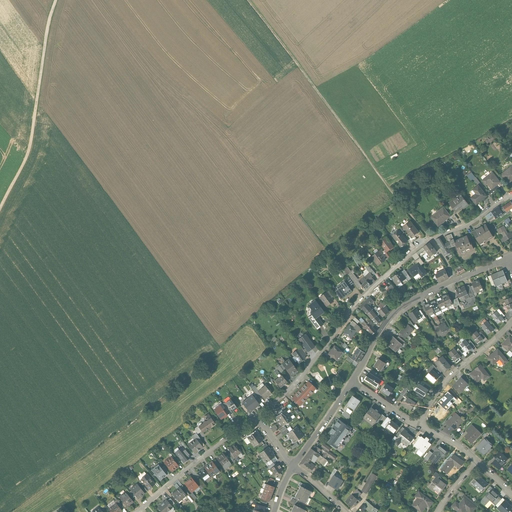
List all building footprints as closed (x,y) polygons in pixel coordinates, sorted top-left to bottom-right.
[(511,180),(511,167),(501,174),(508,183),(511,180)] [(500,183),(493,173),(482,181),(490,191),(500,183)] [(487,196),(478,185),(472,190),(473,190),(468,194),(471,198),(470,198),(476,205),(487,196)] [(468,205),(460,195),(450,204),(456,212),(462,207),(464,209),(468,205)] [(450,204),(447,206),(454,214),(454,215),(457,213),(456,212),(450,204)] [(499,209),(498,207),(491,212),(494,216),(496,219),(503,214),(502,213),(499,209)] [(443,208),(437,212),(438,214),(432,219),(438,226),(450,217),(443,208)] [(491,212),(485,217),(487,220),(494,216),(491,212)] [(418,232),(410,223),(404,227),(410,235),(411,237),(414,235),(418,232)] [(486,225),(473,233),(479,244),(492,236),(486,225)] [(503,226),(497,230),(499,234),(500,234),(500,233),(506,230),(503,226)] [(402,235),(399,231),(398,231),(399,232),(396,234),(397,234),(393,237),(396,241),(397,241),(398,241),(399,242),(399,243),(398,243),(401,246),(401,247),(402,247),(404,246),(404,244),(403,244),(407,242),(402,235)] [(502,237),(500,239),(502,242),(504,241),(511,236),(510,233),(508,234),(502,237)] [(467,236),(462,238),(459,239),(459,240),(454,242),(456,245),(457,249),(457,250),(459,255),(473,249),(471,244),(470,244),(467,236)] [(393,247),(386,237),(379,242),(385,250),(387,252),(388,251),(393,247)] [(449,249),(447,250),(444,245),(440,238),(436,240),(439,245),(445,256),(447,255),(451,252),(449,249)] [(449,242),(444,245),(447,250),(449,249),(456,245),(454,242),(453,240),(449,242)] [(429,243),(423,248),(425,250),(418,255),(420,258),(425,254),(433,248),(429,243)] [(433,248),(425,254),(428,258),(432,255),(436,252),(433,248)] [(391,256),(388,251),(387,252),(385,250),(383,251),(385,255),(388,259),(391,256)] [(383,257),(379,252),(372,257),(378,265),(385,260),(383,256),(383,257)] [(420,258),(414,262),(416,264),(418,266),(420,265),(421,266),(424,263),(420,258)] [(416,264),(409,270),(413,277),(414,277),(419,273),(420,275),(422,277),(427,274),(421,266),(420,265),(418,266),(416,264)] [(376,274),(368,265),(365,267),(367,269),(366,269),(370,273),(373,276),(376,274)] [(457,268),(458,270),(455,272),(457,275),(460,273),(465,271),(463,268),(462,268),(461,266),(457,268)] [(445,270),(435,275),(438,282),(439,283),(449,278),(445,270)] [(504,275),(502,271),(496,273),(501,284),(507,282),(504,275)] [(356,278),(352,272),(347,275),(349,278),(353,283),(357,280),(356,278)] [(406,278),(401,272),(392,278),(394,280),(393,280),(395,283),(396,283),(397,285),(406,278)] [(373,276),(370,273),(365,278),(367,281),(371,285),(375,281),(372,277),(373,276)] [(496,273),(491,276),(495,287),(501,284),(496,273)] [(349,278),(344,282),(348,287),(353,283),(349,278)] [(365,278),(364,278),(359,282),(361,284),(361,285),(362,286),(366,290),(371,285),(367,281),(365,278)] [(479,281),(472,284),(473,286),(476,293),(483,290),(479,281)] [(348,287),(344,282),(340,286),(341,287),(336,291),(342,298),(351,291),(348,287)] [(397,292),(391,285),(388,287),(391,292),(391,291),(393,294),(397,292)] [(464,287),(456,290),(459,298),(460,297),(467,294),(468,294),(465,289),(464,287)] [(470,287),(465,289),(468,294),(467,294),(469,299),(471,298),(474,297),(473,295),(470,287)] [(331,298),(326,292),(322,295),(324,297),(321,299),(326,306),(333,301),(331,298)] [(448,294),(442,297),(447,307),(452,304),(453,304),(451,301),(448,294)] [(469,299),(467,294),(460,297),(462,302),(461,302),(464,309),(474,305),(471,298),(469,299)] [(370,297),(366,301),(360,307),(362,309),(363,308),(368,314),(372,310),(369,307),(368,306),(373,301),(370,297)] [(447,307),(442,297),(436,300),(441,310),(447,307)] [(436,300),(430,303),(435,313),(441,310),(436,300)] [(323,312),(315,301),(308,306),(311,309),(310,313),(316,320),(312,323),(317,329),(323,325),(318,318),(317,317),(323,312)] [(384,301),(378,306),(381,309),(382,309),(384,307),(387,304),(384,301)] [(435,313),(430,303),(424,306),(429,316),(435,313)] [(372,310),(368,314),(372,320),(377,316),(376,315),(378,314),(377,312),(379,310),(376,307),(372,310)] [(389,312),(384,307),(382,309),(381,309),(378,312),(383,317),(389,312)] [(504,316),(499,309),(497,312),(502,318),(505,316),(504,316)] [(416,310),(409,315),(414,322),(421,318),(418,312),(416,310)] [(497,312),(491,316),(498,324),(501,321),(502,321),(504,320),(502,318),(497,312)] [(381,321),(377,316),(372,320),(375,323),(377,325),(381,321)] [(415,328),(410,321),(407,324),(414,330),(415,328)] [(497,330),(490,321),(488,323),(494,330),(495,332),(497,330)] [(488,323),(487,322),(481,327),(488,334),(492,331),(492,332),(494,330),(488,323)] [(372,327),(369,323),(367,325),(366,326),(364,324),(362,323),(360,324),(370,337),(372,336),(376,332),(376,331),(372,327)] [(407,324),(399,333),(406,339),(414,330),(407,324)] [(354,328),(350,325),(344,333),(344,334),(350,338),(351,339),(356,332),(357,331),(354,328)] [(483,340),(476,332),(471,336),(477,344),(481,341),(483,340)] [(310,342),(305,335),(299,341),(305,348),(307,350),(308,352),(314,347),(310,342)] [(396,340),(393,337),(386,344),(396,352),(402,345),(396,340)] [(511,339),(509,337),(502,345),(503,346),(508,351),(509,351),(511,348),(511,339)] [(468,343),(465,340),(460,345),(466,353),(470,350),(472,349),(468,343)] [(476,348),(470,341),(468,343),(472,349),(473,350),(476,348)] [(344,353),(334,346),(328,354),(338,361),(344,353)] [(304,357),(298,349),(292,354),(299,363),(305,358),(304,357)] [(365,353),(358,349),(352,358),(354,360),(358,364),(365,353)] [(456,352),(454,349),(448,354),(456,363),(460,360),(459,359),(461,357),(460,356),(456,352)] [(498,349),(487,358),(493,365),(500,360),(504,365),(508,362),(498,349)] [(450,367),(442,357),(435,363),(438,366),(443,371),(444,372),(450,367)] [(379,359),(378,359),(373,367),(381,372),(386,364),(379,359)] [(288,360),(282,364),(285,369),(291,376),(294,374),(294,373),(296,371),(292,364),(288,360)] [(478,368),(470,374),(476,382),(483,377),(485,379),(489,377),(480,365),(477,368),(478,368)] [(434,372),(430,368),(427,371),(429,373),(426,377),(433,383),(439,377),(434,372)] [(280,374),(277,370),(274,372),(279,377),(274,381),(280,388),(287,382),(280,374)] [(380,380),(369,373),(365,380),(373,385),(372,386),(376,389),(379,384),(378,384),(380,380)] [(461,378),(453,386),(460,393),(463,390),(462,389),(467,383),(461,378)] [(304,384),(294,395),(294,396),(291,399),(299,406),(302,403),(303,403),(306,400),(305,400),(310,395),(313,392),(316,388),(308,381),(305,384),(304,384)] [(393,389),(386,384),(382,391),(389,396),(393,389)] [(421,385),(418,384),(414,390),(418,392),(416,395),(422,399),(424,396),(426,394),(427,393),(428,390),(428,391),(428,390),(421,385)] [(256,387),(255,385),(251,388),(256,395),(259,393),(258,391),(256,388),(256,387)] [(271,393),(265,386),(262,389),(261,388),(258,391),(259,393),(264,399),(271,393)] [(405,388),(400,395),(403,396),(406,392),(408,390),(405,388)] [(448,393),(454,399),(457,397),(450,390),(448,393)] [(454,399),(448,393),(438,403),(446,410),(455,400),(454,399)] [(252,395),(247,399),(254,409),(260,405),(252,395)] [(360,401),(353,396),(347,405),(354,410),(360,401)] [(415,404),(408,398),(403,405),(406,408),(407,407),(411,410),(415,404)] [(237,408),(230,399),(225,403),(229,409),(231,412),(237,408)] [(247,399),(242,403),(249,413),(254,409),(247,399)] [(226,416),(220,406),(214,410),(220,419),(224,417),(226,416)] [(371,408),(363,418),(373,426),(378,419),(381,415),(377,412),(378,411),(376,410),(375,411),(371,408)] [(281,413),(275,417),(278,422),(288,415),(285,410),(281,413),(280,413),(281,413)] [(350,416),(345,411),(342,415),(346,419),(347,419),(350,416)] [(215,424),(208,414),(204,417),(207,421),(206,422),(205,421),(204,421),(203,422),(203,423),(202,424),(201,423),(200,423),(198,424),(197,425),(198,426),(202,431),(203,433),(215,424)] [(459,417),(456,414),(446,424),(453,430),(463,420),(459,417)] [(288,415),(278,422),(282,427),(287,423),(288,423),(289,423),(288,422),(292,420),(288,415)] [(399,427),(392,421),(391,422),(387,418),(382,424),(382,425),(390,431),(391,431),(393,433),(394,433),(399,427)] [(331,446),(336,450),(352,428),(347,425),(347,426),(338,420),(328,433),(332,436),(330,437),(331,438),(328,442),(331,445),(331,446)] [(202,431),(198,426),(193,429),(197,435),(202,431)] [(297,427),(287,434),(290,439),(300,432),(297,427)] [(402,427),(395,436),(397,438),(404,429),(402,427)] [(470,431),(464,437),(471,443),(474,440),(475,440),(481,434),(474,427),(470,431)] [(407,432),(404,429),(397,438),(394,442),(394,443),(398,446),(402,441),(407,445),(413,438),(407,433),(407,432)] [(256,431),(251,434),(250,435),(247,438),(250,442),(260,435),(256,431)] [(300,432),(290,439),(294,443),(299,439),(299,440),(300,439),(303,436),(300,432)] [(260,435),(250,442),(253,447),(257,444),(257,445),(258,444),(263,440),(260,435)] [(418,436),(411,445),(414,447),(415,446),(415,445),(420,438),(418,436)] [(425,440),(421,437),(420,438),(415,445),(415,446),(424,453),(431,445),(427,442),(429,440),(426,438),(425,440)] [(205,445),(199,438),(196,441),(202,447),(205,445)] [(492,445),(485,438),(476,448),(483,455),(492,445)] [(196,441),(195,439),(188,445),(195,453),(202,448),(202,447),(196,441)] [(324,453),(322,457),(321,456),(320,457),(319,456),(316,460),(323,466),(327,461),(325,459),(327,455),(334,460),(336,457),(328,452),(330,449),(329,448),(327,447),(326,446),(325,445),(323,444),(321,447),(323,448),(321,451),(324,453)] [(235,445),(228,449),(231,453),(234,458),(238,456),(237,455),(241,452),(239,450),(235,445)] [(448,452),(439,445),(437,448),(436,447),(434,449),(435,450),(435,451),(433,454),(429,458),(433,461),(431,464),(433,466),(437,462),(439,459),(441,456),(443,458),(448,452)] [(183,447),(176,453),(183,463),(190,457),(183,447)] [(267,448),(266,447),(263,449),(264,450),(263,451),(262,451),(262,452),(258,454),(262,459),(271,452),(268,447),(267,448)] [(314,451),(311,449),(305,456),(309,459),(312,461),(314,459),(316,460),(319,456),(319,455),(318,454),(321,450),(317,448),(314,451)] [(271,452),(262,459),(265,463),(269,461),(270,461),(269,460),(275,456),(271,452)] [(229,461),(223,453),(216,459),(222,466),(222,465),(229,461)] [(508,459),(502,453),(498,458),(492,463),(498,469),(508,459)] [(461,461),(453,455),(441,470),(444,472),(443,472),(445,473),(446,473),(453,464),(459,469),(464,463),(461,460),(461,461)] [(309,465),(306,463),(309,459),(305,456),(299,465),(310,472),(314,466),(311,464),(309,465)] [(172,459),(171,457),(164,463),(172,472),(178,467),(175,464),(176,464),(172,459)] [(229,461),(222,465),(225,469),(234,463),(232,460),(231,459),(229,461)] [(213,463),(205,469),(210,476),(211,477),(216,474),(216,475),(220,472),(216,468),(213,463)] [(276,464),(269,469),(274,477),(276,476),(277,476),(277,475),(282,471),(280,468),(281,468),(279,465),(278,466),(277,464),(276,464)] [(161,468),(158,465),(151,470),(160,481),(165,477),(167,475),(161,468)] [(205,469),(204,468),(197,473),(204,481),(210,476),(205,469)] [(154,484),(147,475),(142,479),(144,482),(144,483),(149,490),(151,489),(150,488),(154,484)] [(343,481),(334,476),(332,478),(328,485),(337,490),(343,481)] [(195,483),(191,478),(185,484),(187,486),(191,492),(198,486),(195,483)] [(370,478),(362,491),(366,493),(373,480),(370,478)] [(438,479),(436,478),(435,478),(428,487),(434,492),(436,489),(441,492),(446,485),(438,479)] [(483,481),(480,479),(480,478),(477,482),(474,485),(477,488),(477,487),(481,491),(481,492),(488,485),(483,481)] [(206,486),(200,479),(197,481),(203,487),(204,488),(206,486)] [(267,485),(266,484),(264,489),(272,492),(274,487),(273,487),(267,485)] [(144,494),(137,485),(131,489),(132,491),(136,496),(138,499),(144,494)] [(191,492),(187,486),(184,488),(186,490),(190,495),(192,497),(194,495),(191,492)] [(304,488),(300,486),(300,487),(297,492),(308,498),(311,492),(304,488)] [(180,488),(171,495),(175,499),(178,503),(186,496),(183,492),(180,488)] [(480,502),(485,506),(490,500),(492,503),(496,499),(499,496),(494,492),(495,491),(492,489),(484,498),(480,502)] [(356,490),(352,494),(356,498),(360,494),(356,490)] [(308,498),(297,492),(294,498),(298,500),(305,504),(308,498)] [(433,503),(419,492),(415,496),(419,499),(416,502),(414,503),(415,504),(413,506),(421,511),(422,511),(427,505),(429,507),(433,503)] [(133,502),(125,493),(119,498),(123,502),(127,507),(127,506),(133,502)] [(271,497),(262,494),(260,498),(262,499),(267,501),(269,502),(271,497)] [(352,494),(345,501),(351,507),(358,500),(356,498),(352,494)] [(472,501),(464,495),(461,498),(463,499),(464,498),(470,503),(472,501)] [(374,498),(371,503),(375,506),(379,502),(374,498)] [(463,499),(459,505),(455,502),(452,507),(458,511),(465,511),(468,508),(473,511),(476,508),(470,503),(464,498),(463,499)] [(120,504),(117,500),(114,502),(116,504),(120,509),(122,507),(120,504)] [(167,500),(164,503),(163,502),(160,505),(161,506),(158,508),(160,511),(173,511),(174,511),(174,508),(172,506),(167,501),(167,500)] [(366,500),(356,511),(362,511),(368,506),(368,505),(370,503),(366,500)] [(507,503),(505,500),(497,508),(501,511),(507,511),(511,507),(510,506),(509,506),(507,504),(507,503)]
